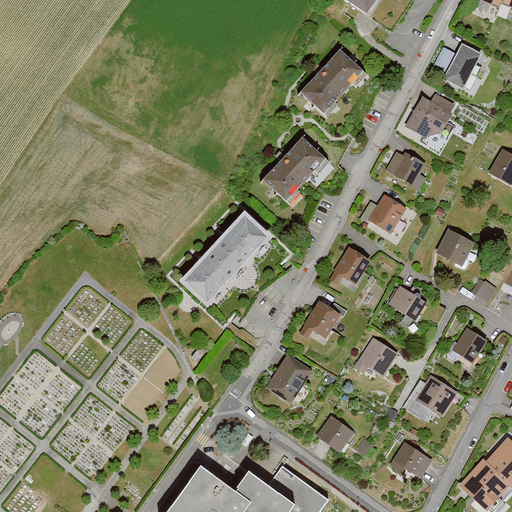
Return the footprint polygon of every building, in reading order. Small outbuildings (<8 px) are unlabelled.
[(340,0),(367,18),(379,0),(340,0)] [(502,0),(480,0),(499,8),(501,4),(502,0)] [(511,0),(502,0),(501,4),(511,8),(511,0)] [(480,54),(459,45),(442,81),(463,91),(480,54)] [(442,47),(435,67),(445,70),(452,50),(442,47)] [(336,48),(298,90),(327,116),(364,75),(336,48)] [(420,98),(403,128),(425,140),(426,138),(440,135),(452,114),(420,98)] [(299,137),(260,179),(289,206),(328,164),(299,137)] [(511,182),(511,156),(500,150),(487,174),(510,187),(511,182)] [(425,168),(396,151),(383,173),(420,194),(427,181),(420,177),(425,168)] [(384,197),(370,222),(394,236),(409,212),(384,197)] [(267,238),(240,213),(174,282),(201,307),(267,238)] [(476,244),(448,228),(435,253),(462,268),(476,244)] [(372,262),(348,248),(328,282),(338,288),(344,277),(358,285),(372,262)] [(490,302),(498,288),(480,278),(472,292),(490,302)] [(428,306),(399,286),(387,304),(415,324),(428,306)] [(342,318),(318,302),(297,334),(307,340),(313,332),(327,341),(342,318)] [(487,343),(466,329),(451,352),(472,366),(487,343)] [(400,357),(374,338),(353,367),(364,374),(368,368),(384,379),(400,357)] [(313,372),(287,356),(266,389),(293,405),(313,372)] [(458,393),(431,376),(415,400),(442,418),(458,393)] [(355,433),(330,415),(314,436),(339,455),(355,433)] [(511,446),(506,441),(487,464),(484,461),(461,489),(464,491),(488,511),(495,511),(511,492),(511,446)] [(433,460),(405,442),(392,462),(419,480),(433,460)] [(200,469),(169,511),(318,511),(329,498),(283,465),(270,483),(248,467),(231,491),(200,469)]
